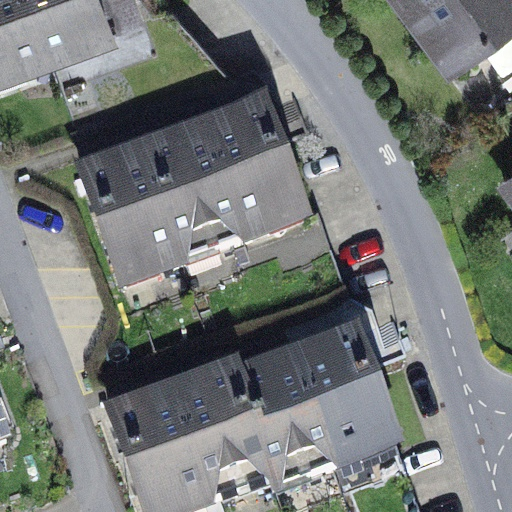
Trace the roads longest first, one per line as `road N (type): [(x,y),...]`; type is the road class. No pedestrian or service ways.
road 1 (residential): [(480,437),(396,186),(333,76),(273,0)]
road 2 (residential): [(101,511),(0,230)]
